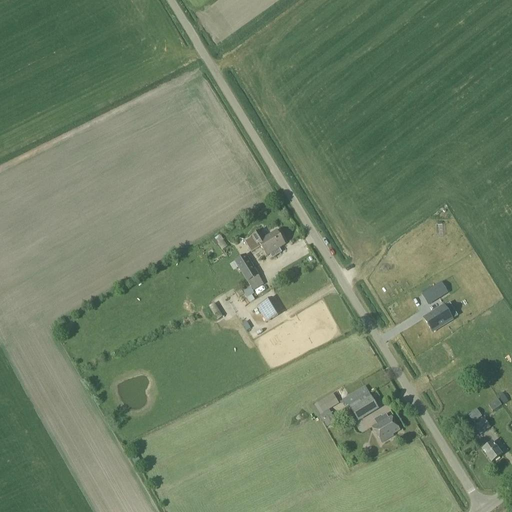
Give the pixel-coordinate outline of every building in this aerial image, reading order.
[(244,243),(251,254),(261,247),(263,250),(280,239),(276,232),(263,240),(259,234),(244,243)] [(213,238),(220,248),(225,245),(218,234),(213,238)] [(280,239),(263,250),(267,257),(270,255),(272,259),(281,253),(279,249),(285,246),(280,239)] [(247,283),(258,276),(246,256),(235,262),(247,283)] [(441,284),(422,296),(428,306),(447,293),(441,284)] [(258,307),(267,322),(280,314),(271,299),(258,307)] [(212,301),(206,305),(215,317),(220,314),(212,301)] [(444,307),(424,318),(423,319),(432,333),(433,332),(452,321),(444,307)] [(345,400),(358,421),(377,410),(365,388),(345,400)] [(332,395),(322,401),(327,410),(338,404),(332,395)] [(489,406),(492,412),(501,406),(498,401),(489,406)] [(477,411),(468,417),(470,421),(479,414),(477,411)] [(399,431),(391,418),(384,422),(383,421),(372,428),(381,443),(393,437),(392,436),(399,431)] [(473,427),(480,436),(490,428),(483,419),(473,427)] [(477,444),(492,463),(501,456),(492,444),(487,447),(483,440),(477,444)]
